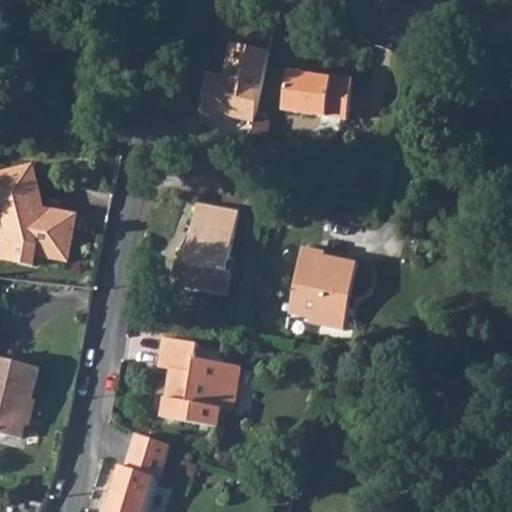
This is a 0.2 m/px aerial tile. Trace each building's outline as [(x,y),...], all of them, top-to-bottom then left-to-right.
[(198,112),(252,124),(269,53),(230,44),(221,82),(206,78),(198,112)] [(309,113),(347,118),(353,80),(289,71),(284,110),(287,111),(309,113)] [(309,113),(287,111),(285,120),(290,125),(302,127),(306,124),(309,113)] [(32,168),(24,170),(38,215),(75,222),(77,214),(44,208),(32,168)] [(24,170),(0,176),(0,211),(8,234),(18,237),(13,260),(34,265),(36,254),(68,260),(75,222),(38,215),(24,170)] [(170,259),(165,284),(221,296),(226,270),(221,269),(233,211),(192,202),(180,261),(170,259)] [(0,257),(13,260),(18,237),(8,234),(0,234),(0,257)] [(280,313),(297,317),(314,251),(295,246),(280,313)] [(314,251),(297,317),(302,319),(301,324),(334,332),(350,264),(318,257),(319,252),(314,251)] [(159,419),(183,424),(199,361),(193,359),(195,346),(162,339),(156,367),(173,371),(167,398),(164,398),(159,419)] [(41,367),(0,357),(0,431),(23,438),(41,367)] [(199,361),(183,424),(213,430),(218,410),(227,412),(237,368),(199,361)] [(237,368),(227,412),(231,413),(239,369),(237,368)] [(110,511),(145,511),(155,478),(160,479),(169,448),(138,435),(128,470),(123,468),(110,511)]
